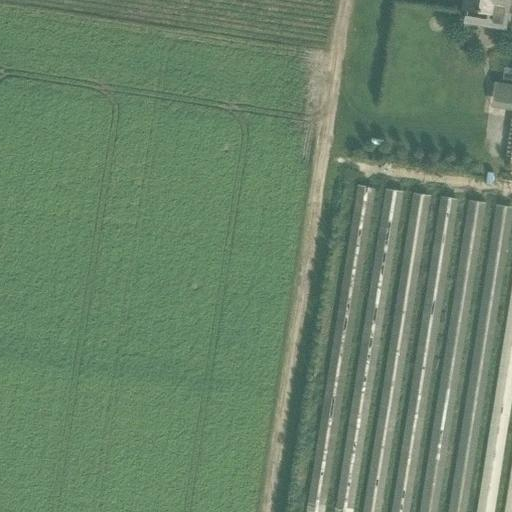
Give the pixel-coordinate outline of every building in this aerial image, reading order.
[(508,8),(511,8),(511,0),(462,0),(461,9),(465,9),(463,22),(505,28),(508,8)] [(372,290),(388,292),(400,190),(377,187),(356,184),(343,294),(358,296),(358,290),(371,292),(372,290)] [(424,238),(427,194),(409,192),(406,237),(424,238)] [(451,228),(456,198),(440,195),(435,225),(451,228)] [(503,264),(510,206),(488,203),(488,202),(464,199),(459,238),(483,241),(481,261),(503,264)] [(319,468),(311,511),(511,511),(511,434),(478,448),(473,482),(456,489),(415,386),(405,406),(402,422),(377,396),(374,403),(356,394),(319,468)]
